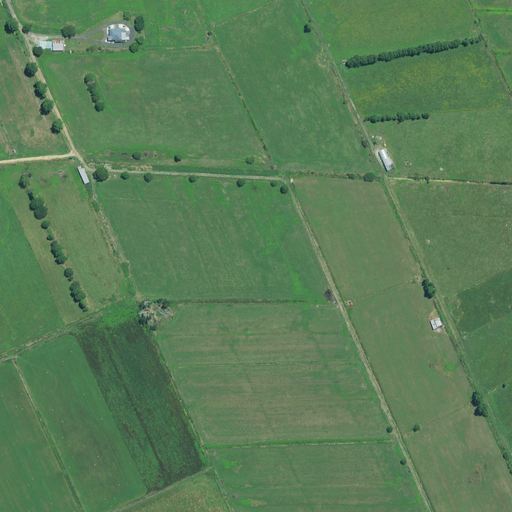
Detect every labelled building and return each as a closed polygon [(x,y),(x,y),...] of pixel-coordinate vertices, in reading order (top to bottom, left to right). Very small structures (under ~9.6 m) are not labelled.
[(110,36),(109,36),(109,41),(116,40),(116,42),(123,42),(122,40),(129,40),(129,32),(125,32),(125,29),(118,29),(118,27),(115,27),(115,29),(110,29),(110,36)] [(53,51),(64,50),(64,42),(64,40),(53,40),(53,51)] [(392,164),(385,149),(378,152),(387,171),(395,168),(393,164),(392,164)] [(78,168),(85,184),(90,182),(84,168),(82,169),(80,166),(78,168)] [(430,322),(431,324),(433,330),(442,327),(439,319),(430,322)]
